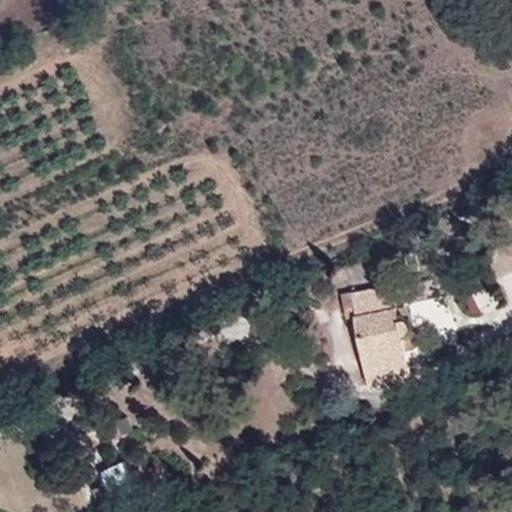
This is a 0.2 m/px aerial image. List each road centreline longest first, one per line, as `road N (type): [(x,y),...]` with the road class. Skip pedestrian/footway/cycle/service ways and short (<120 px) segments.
road 1 (track): [(0,233),(406,41),(458,0)]
road 2 (track): [(0,437),(311,293)]
